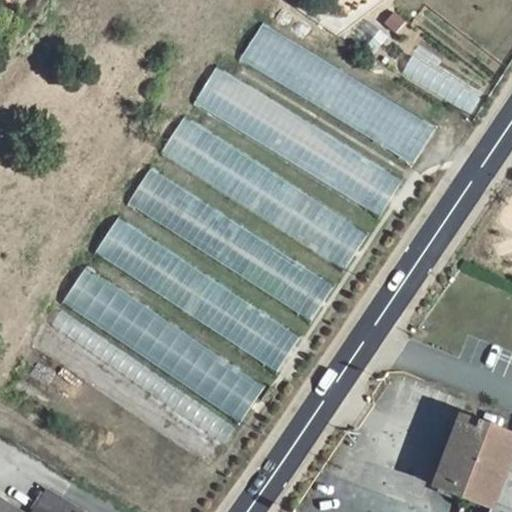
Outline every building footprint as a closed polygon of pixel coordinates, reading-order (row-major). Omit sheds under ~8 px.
[(411,163),(433,125),(261,23),(239,60),(411,163)] [(383,24),(377,32),(388,41),(394,33),(383,24)] [(191,110),(383,210),(402,173),(210,73),(191,110)] [(368,229),(181,119),(159,156),(346,266),(368,229)] [(308,323),(332,288),(152,166),(128,201),(308,323)] [(93,255),(277,370),(299,334),(116,219),(93,255)] [(264,383),(84,267),(60,304),(240,420),(264,383)] [(511,511),(511,438),(457,418),(431,486),(491,509),(489,511),(511,511)] [(0,511),(79,511),(48,492),(35,511),(16,511),(0,502),(0,501),(0,511)]
